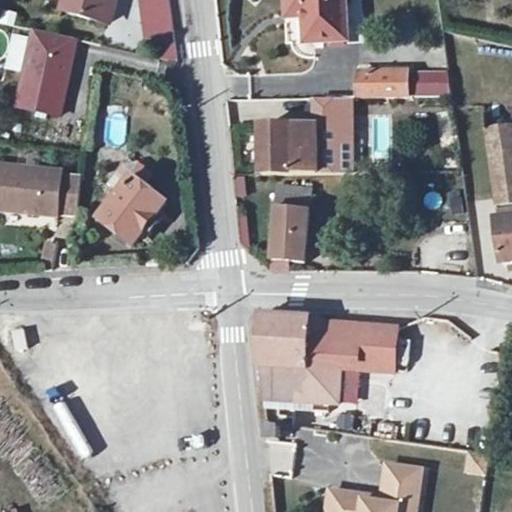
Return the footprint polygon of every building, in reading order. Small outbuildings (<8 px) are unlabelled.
[(70,0),(67,13),(108,25),(114,4),(111,4),(112,0),(70,0)] [(349,42),(346,0),(288,0),(289,3),(292,7),(296,10),(301,10),(306,10),(307,44),(349,42)] [(161,11),(164,37),(157,38),(160,60),(178,62),(172,10),(161,11)] [(77,41),(35,32),(32,45),(25,75),(18,108),(59,117),(77,41)] [(25,75),(32,45),(16,40),(9,71),(25,75)] [(419,95),(419,69),(409,69),(410,95),(419,95)] [(418,98),(448,98),(449,70),(418,70),(418,98)] [(360,75),(360,101),(374,101),(409,100),(409,74),(360,75)] [(374,101),(360,101),(335,101),(335,116),(361,115),(361,112),(375,112),(374,101)] [(107,117),(105,144),(124,145),(126,118),(107,117)] [(263,128),(264,177),(348,176),(373,176),(372,127),(263,128)] [(511,132),(489,135),(498,208),(511,206),(511,132)] [(62,176),(0,169),(0,211),(58,217),(58,214),(79,216),(82,181),(62,179),(62,176)] [(135,178),(101,221),(135,248),(169,205),(135,178)] [(280,188),(273,262),(272,274),(290,274),(291,264),(307,265),(308,258),(314,258),(314,250),(308,249),(314,191),(280,188)] [(511,212),(499,215),(507,267),(511,266),(511,212)] [(335,326),(335,329),(329,329),(322,323),(262,317),(259,366),(262,366),(265,400),(339,406),(342,370),(395,373),(397,330),(335,326)] [(382,416),(383,384),(360,383),(359,415),(382,416)] [(268,431),(268,443),(281,443),(281,430),(268,431)] [(416,511),(422,474),(388,469),(383,502),(331,495),(328,511),(416,511)]
